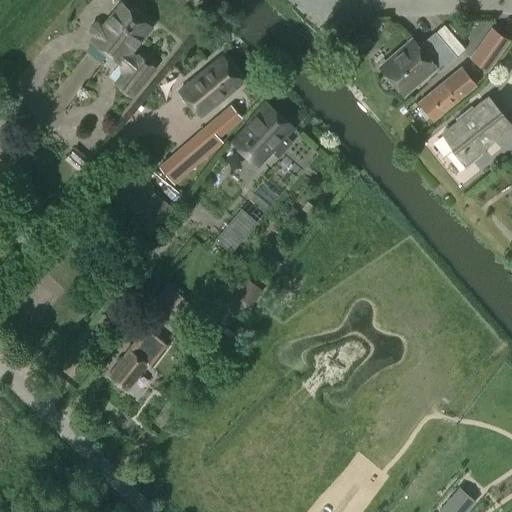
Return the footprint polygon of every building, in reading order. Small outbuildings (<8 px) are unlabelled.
[(137,54),(136,55),(129,50),(148,25),(141,19),(142,15),(132,7),(127,9),(120,3),(103,24),(102,23),(96,21),(91,24),(89,30),(92,35),(94,36),(92,39),(120,61),(121,59),(128,65),(115,81),(131,93),(153,66),(137,54)] [(468,57),(484,70),(508,39),(492,26),(468,57)] [(365,27),(349,33),(352,43),(369,36),(365,27)] [(437,72),(456,56),(434,31),(418,45),(412,38),(380,66),(384,70),(385,75),(387,78),(390,82),(393,84),(397,86),(405,95),(435,69),(437,72)] [(189,79),(177,90),(198,116),(242,79),(220,54),(189,79)] [(417,100),(420,104),(417,107),(425,118),(429,114),(432,118),(476,83),(462,67),(445,81),(443,79),(417,100)] [(450,150),(464,168),(482,154),(479,150),(510,125),(488,97),(474,108),(471,105),(454,118),(457,121),(443,133),(454,147),(450,150)] [(265,100),(229,138),(256,164),(293,125),(265,100)] [(166,157),(157,146),(148,153),(158,165),(172,182),(222,141),(217,135),(219,134),(222,137),(233,128),(230,125),(240,115),(230,103),(166,157)] [(148,235),(171,206),(131,173),(107,202),(148,235)] [(43,202),(17,180),(5,194),(11,199),(5,205),(8,211),(11,213),(5,220),(18,231),(43,202)] [(257,221),(241,208),(214,239),(230,252),(257,221)] [(233,292),(251,303),(262,286),(243,274),(233,292)] [(149,367),(169,342),(147,325),(109,375),(126,389),(146,364),(149,367)] [(471,491),(447,510),(449,511),(471,511),(481,504),(471,491)]
